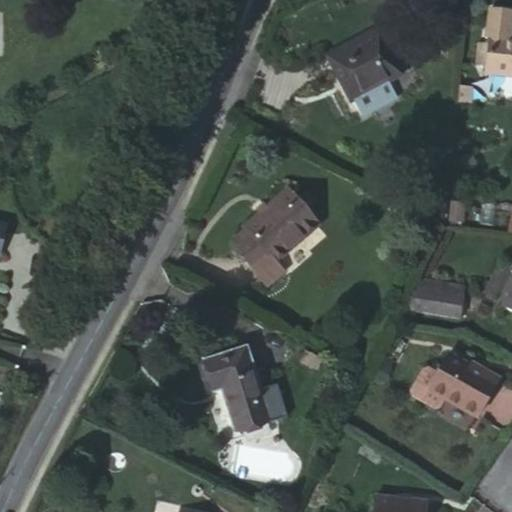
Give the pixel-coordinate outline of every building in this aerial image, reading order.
[(351,101),(353,100),(387,82),(398,76),(375,32),(328,57),(351,101)] [(488,38),(487,50),(485,66),(484,75),(511,77),(511,45),(505,45),(505,40),(488,38)] [(485,66),(487,50),(477,49),(475,65),(485,66)] [(387,82),(353,100),(360,114),(395,97),(387,82)] [(244,229),(227,242),(266,285),(282,272),(273,261),(316,226),(284,190),(242,226),(244,229)] [(462,203),(450,203),(449,221),(460,222),(462,203)] [(8,227),(0,224),(0,261),(8,227)] [(511,259),(508,268),(511,270),(494,303),(511,311),(511,259)] [(420,280),(413,293),(460,300),(462,287),(420,280)] [(460,300),(413,293),(411,309),(458,316),(460,300)] [(272,339),(272,362),(286,362),(286,339),(272,339)] [(258,390),(245,350),(205,363),(214,390),(220,388),(236,431),(267,420),(280,416),(270,387),(258,390)] [(471,367),(444,353),(433,371),(423,366),(418,367),(405,390),(406,395),(431,409),(432,412),(437,410),(436,408),(442,398),(476,417),(497,377),(473,365),(471,367)] [(394,359),(386,356),(376,375),(384,379),(394,359)] [(423,511),(427,499),(376,487),(369,511),(423,511)]
